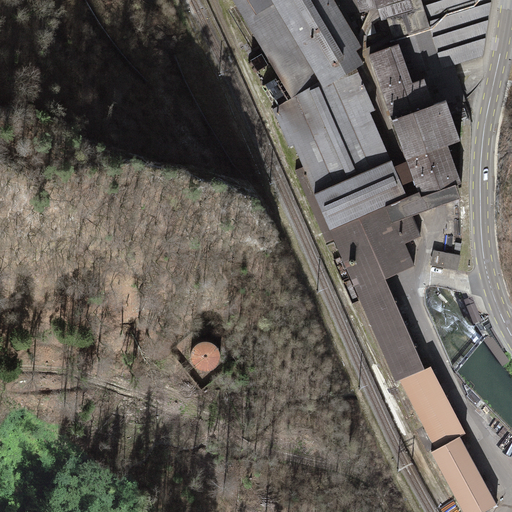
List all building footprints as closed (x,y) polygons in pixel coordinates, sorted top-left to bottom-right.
[(234,0),(289,95),(357,62),(365,58),(332,0),(234,0)] [(429,31),(443,72),(483,60),(493,0),(335,0),(346,18),(361,14),(383,9),(393,41),(429,31)] [(447,148),(460,143),(445,103),(433,107),(424,82),(412,86),(398,47),(369,58),(425,213),(460,200),(456,188),(461,186),(447,148)] [(357,69),(292,101),(273,112),(289,149),(294,147),(304,169),(297,173),(308,200),(392,163),(386,151),(392,149),(357,69)] [(421,240),(392,163),(308,200),(326,246),(334,242),(396,385),(400,383),(424,371),(386,281),(415,268),(405,248),(421,240)] [(210,370),(220,363),(223,350),(215,339),(202,337),(192,345),(190,358),(197,368),(210,370)] [(424,371),(400,383),(436,452),(431,454),(462,511),(487,511),(496,507),(460,438),(465,436),(430,368),(424,371)]
